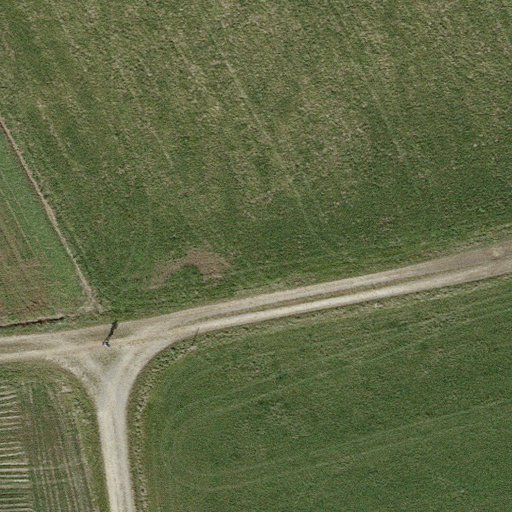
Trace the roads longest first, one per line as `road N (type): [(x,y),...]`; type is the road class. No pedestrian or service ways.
road 1 (track): [(511,259),(98,342),(0,348)]
road 2 (track): [(124,511),(98,342)]
